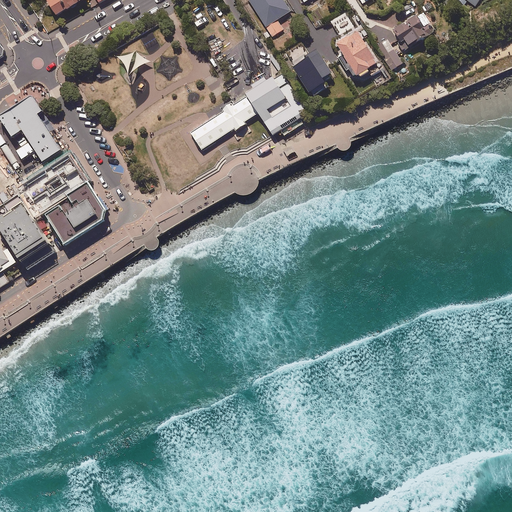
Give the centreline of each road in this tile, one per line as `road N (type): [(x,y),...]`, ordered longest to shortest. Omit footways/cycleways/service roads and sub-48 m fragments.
road 1 (unclassified): [(39,62),(127,211),(0,300)]
road 2 (tertiary): [(149,0),(39,62)]
